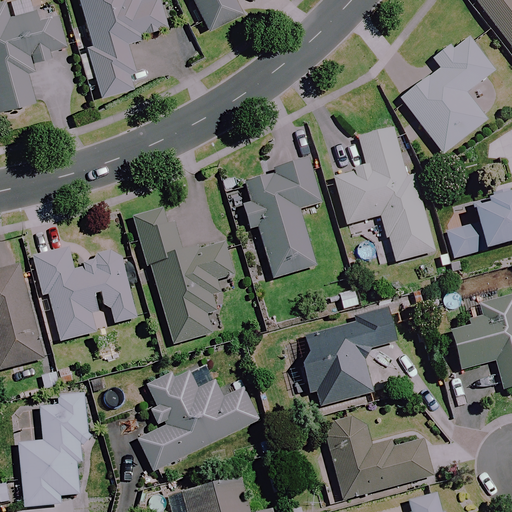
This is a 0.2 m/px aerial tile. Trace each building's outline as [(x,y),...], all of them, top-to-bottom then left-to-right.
[(147,0),(143,2),(142,0),(78,0),(93,48),(86,51),(101,99),(133,90),(128,74),(134,72),(124,41),(167,28),(158,0),(147,0)] [(193,0),(210,32),(242,15),(234,0),(193,0)] [(511,0),(474,0),(511,49),(511,0)] [(9,20),(5,4),(0,5),(0,112),(35,103),(29,79),(33,78),(29,65),(49,60),(47,54),(70,48),(61,17),(39,23),(36,13),(9,20)] [(494,73),(469,40),(453,52),(451,49),(434,62),(441,71),(401,101),(443,156),(486,123),(465,95),(494,73)] [(408,180),(394,131),(360,140),(368,170),(334,180),(348,227),(382,218),(395,265),(436,254),(414,178),(408,180)] [(323,204),(310,162),(275,172),(277,178),(246,187),(252,204),(244,206),(252,231),(259,229),(275,281),(316,268),(299,212),(323,204)] [(511,194),(474,205),(479,225),(447,233),(454,261),(511,245),(511,194)] [(221,299),(216,283),(233,277),(222,243),(184,256),(169,208),(134,220),(176,348),(213,336),(207,319),(216,316),(212,302),(221,299)] [(92,316),(112,311),(116,326),(138,321),(122,254),(74,266),(70,252),(36,260),(45,298),(50,297),(61,343),(97,335),(92,316)] [(0,372),(44,362),(23,268),(0,273),(0,372)] [(511,389),(511,296),(479,306),(483,324),(452,332),(462,372),(496,363),(504,392),(511,389)] [(311,350),(314,362),(304,364),(310,396),(320,393),(324,409),(374,395),(363,353),(398,343),(389,311),(351,321),(352,326),(308,338),(311,350)] [(219,403),(202,366),(149,392),(158,410),(152,412),(161,430),(138,441),(153,473),(259,423),(244,391),(219,403)] [(79,496),(77,464),(82,464),(80,445),(90,444),(85,396),(58,399),(59,409),(41,410),(44,444),(20,446),(26,509),(61,506),(60,497),(79,496)] [(370,447),(363,421),(326,431),(344,501),(435,478),(426,443),(393,451),(391,442),(370,447)] [(274,511),(247,511),(240,483),(182,497),(185,511),(274,511)] [(443,511),(438,495),(410,503),(412,511),(443,511)]
